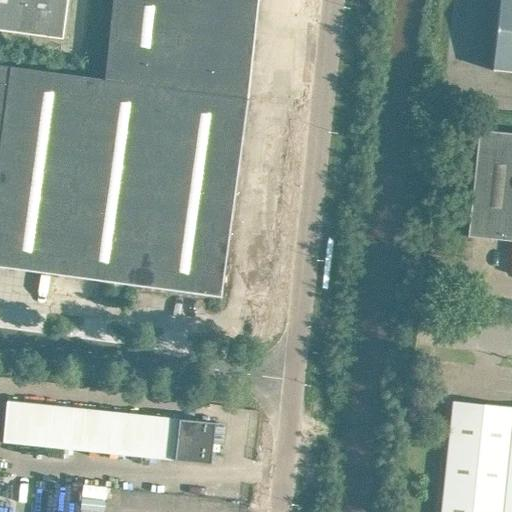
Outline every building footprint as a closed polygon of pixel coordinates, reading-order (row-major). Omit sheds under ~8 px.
[(0,0),(0,30),(63,38),(67,0),(0,0)] [(249,100),(258,3),(237,0),(112,0),(105,80),(249,100)] [(511,73),(511,0),(499,0),(492,71),(511,73)] [(0,65),(0,145),(11,67),(0,65)] [(11,67),(0,145),(0,267),(121,284),(220,298),(221,289),(226,258),(249,100),(105,80),(11,67)] [(511,135),(478,132),(467,238),(511,242),(511,269),(511,276),(511,275),(511,135)] [(426,374),(436,375),(437,361),(427,360),(426,374)] [(206,423),(7,403),(3,443),(210,464),(213,436),(205,435),(206,423)] [(511,511),(511,409),(453,403),(441,511),(511,511)] [(214,424),(206,423),(205,435),(213,436),(214,424)]
